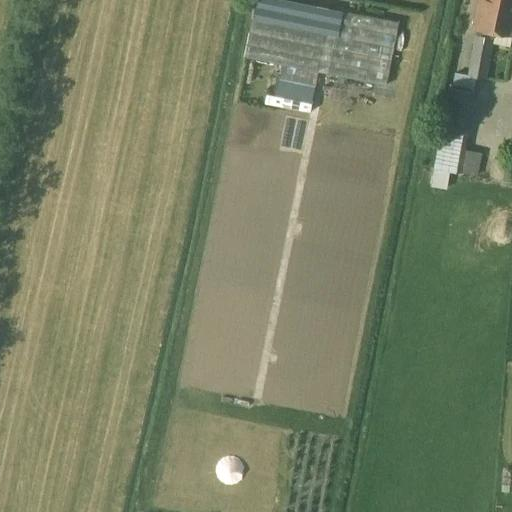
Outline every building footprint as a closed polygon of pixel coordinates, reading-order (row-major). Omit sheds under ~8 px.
[(254,0),(243,60),(387,87),(399,24),(272,0),(254,0)] [(468,76),(487,79),(494,34),(486,31),(492,0),(478,0),(473,29),(477,30),(477,35),(475,35),(468,76)] [(511,0),(492,0),(486,31),(494,34),(494,33),(511,36),(511,0)] [(434,169),(478,177),(482,154),(466,150),(469,135),(468,135),(474,103),(447,98),(441,131),(434,169)] [(501,186),(511,188),(511,164),(506,163),(501,186)]
